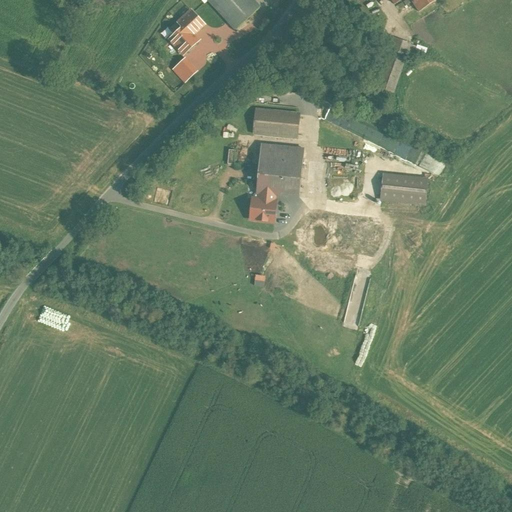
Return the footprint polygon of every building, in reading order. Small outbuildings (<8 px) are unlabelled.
[(260,8),(252,0),(201,0),(221,21),(225,18),(236,30),(260,8)] [(347,18),(350,14),(350,10),(350,5),(348,2),(346,0),(328,0),(327,1),(325,6),(325,11),(327,16),(331,20),(336,22),(342,21),(347,18)] [(368,0),(357,0),(362,7),(376,27),(383,22),(368,0)] [(437,0),(410,0),(419,12),(437,0)] [(370,31),(376,27),(362,7),(357,10),(370,31)] [(204,25),(191,11),(179,23),(183,28),(170,40),(183,55),(199,40),(194,35),(204,25)] [(372,40),(364,39),(363,55),(371,56),(372,40)] [(410,44),(395,39),(375,95),(390,100),(407,52),(410,44)] [(186,59),(174,70),(185,82),(197,71),(186,59)] [(298,114),(255,109),(252,133),(295,138),(298,114)] [(305,150),(261,145),(257,183),(265,184),(265,185),(276,187),(275,191),(280,192),(300,194),(305,150)] [(427,180),(384,175),(381,200),(424,205),(427,180)] [(265,184),(257,183),(256,194),(259,194),(259,200),(252,199),(250,220),(274,222),(276,202),(274,202),(275,195),(280,196),(280,192),(275,191),(276,187),(265,185),(265,184)] [(380,228),(324,214),(320,231),(375,245),(380,228)]
